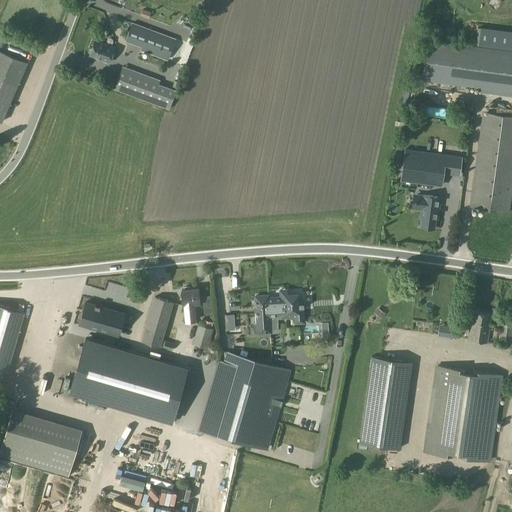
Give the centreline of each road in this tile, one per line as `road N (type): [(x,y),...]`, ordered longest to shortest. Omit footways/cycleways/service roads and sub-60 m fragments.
road 1 (unclassified): [(0,276),(259,251),(356,250),(511,270)]
road 2 (unknown): [(53,272),(33,383),(43,401),(114,420)]
road 3 (unclassified): [(0,178),(17,158),(78,0)]
road 4 (unknown): [(361,251),(320,412)]
road 5 (unknown): [(114,420),(182,427),(209,366)]
